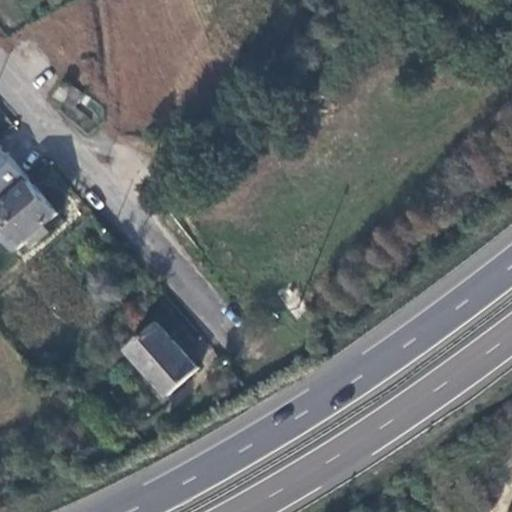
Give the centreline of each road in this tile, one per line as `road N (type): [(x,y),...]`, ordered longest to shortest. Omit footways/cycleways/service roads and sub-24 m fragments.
road 1 (trunk): [(511,270),(397,356),(136,511)]
road 2 (residential): [(0,77),(240,347)]
road 3 (trunk): [(252,511),(342,459),(511,337)]
